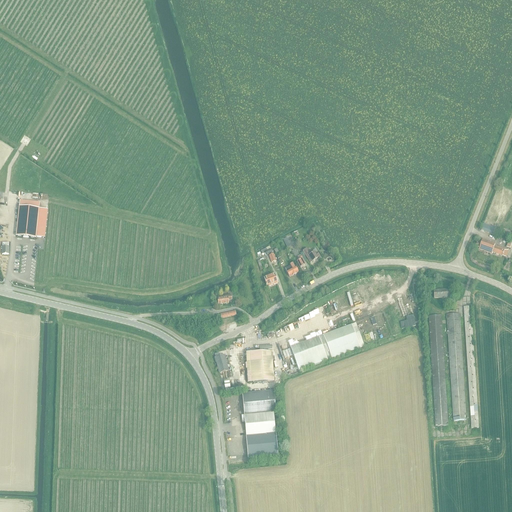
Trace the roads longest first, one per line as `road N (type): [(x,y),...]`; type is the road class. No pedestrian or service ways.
road 1 (tertiary): [(253,322),(343,269),(380,262),(455,269)]
road 2 (track): [(63,301),(54,318),(47,511)]
road 3 (tertiary): [(223,511),(209,391),(189,355)]
road 4 (unclassified): [(455,269),(511,130)]
road 5 (tertiary): [(129,322),(0,291)]
road 6 (unclassified): [(129,322),(141,314),(234,308),(253,322)]
